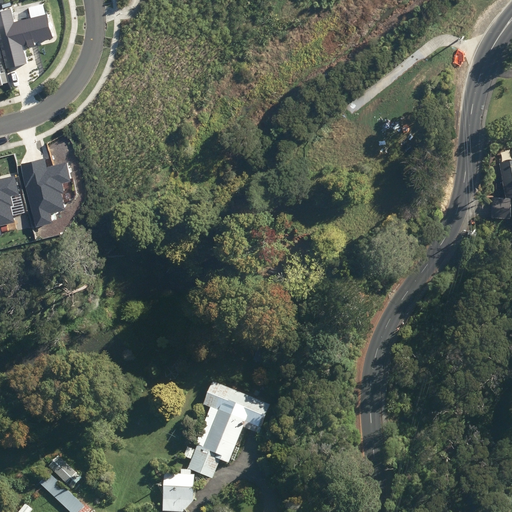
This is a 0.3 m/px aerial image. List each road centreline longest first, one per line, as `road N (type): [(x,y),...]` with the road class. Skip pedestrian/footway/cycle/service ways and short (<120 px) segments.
road 1 (tertiary): [(380,511),(376,356),(395,305),(439,245),(458,202),(478,76),(511,17)]
road 2 (residential): [(0,128),(49,109),(80,75),(95,37),(92,0)]
